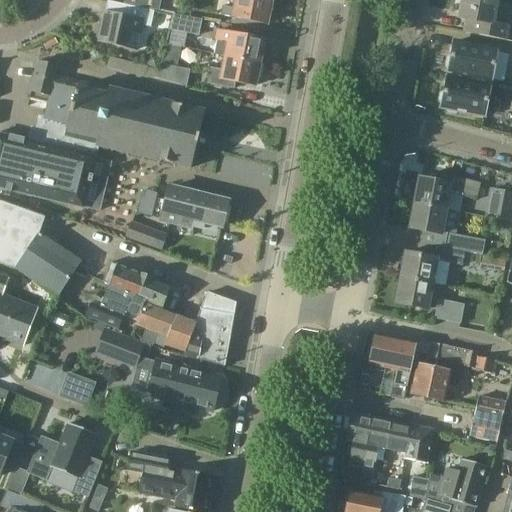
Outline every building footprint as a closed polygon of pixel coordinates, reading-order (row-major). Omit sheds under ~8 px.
[(124,0),(124,4),(154,11),(159,12),(161,0),(124,0)] [(272,2),(261,0),(237,0),(235,10),(223,7),(221,16),(267,25),(272,2)] [(498,0),(462,0),(459,19),(463,20),(460,33),(505,42),(507,28),(494,26),(498,0)] [(151,28),(154,11),(124,4),(121,17),(105,13),(101,30),(98,30),(96,39),(99,40),(98,43),(137,51),(142,26),(151,28)] [(174,15),(171,31),(198,36),(201,21),(174,15)] [(229,44),(226,58),(259,64),(264,41),(218,32),(216,41),(229,44)] [(453,74),(452,77),(490,84),(490,81),(492,81),(498,52),(454,44),(452,57),(447,59),(446,67),(449,71),(449,73),(453,74)] [(110,58),(107,70),(145,79),(160,80),(161,73),(148,68),(110,58)] [(259,64),(226,58),(223,71),(211,69),(208,85),(234,90),(236,84),(255,87),(259,64)] [(149,61),(147,66),(156,70),(160,61),(156,59),(149,61)] [(29,100),(48,105),(55,77),(58,67),(38,62),(29,100)] [(160,80),(186,87),(189,71),(163,66),(161,73),(160,80)] [(95,159),(98,146),(112,149),(111,152),(113,152),(114,150),(127,153),(127,155),(129,156),(129,153),(143,157),(142,159),(144,160),(145,157),(158,160),(158,163),(160,163),(161,161),(174,164),(173,167),(175,167),(176,165),(192,168),(205,112),(190,108),(190,106),(188,105),(188,108),(174,105),(175,102),(173,102),(172,104),(159,101),(159,99),(157,98),(156,101),(143,97),(144,95),(141,94),(141,97),(127,94),(128,91),(126,91),(125,93),(112,90),(112,88),(110,87),(110,90),(55,77),(48,105),(45,119),(39,118),(36,131),(33,143),(28,141),(0,135),(0,189),(83,209),(83,207),(99,211),(110,163),(95,159)] [(490,84),(452,77),(451,80),(448,80),(445,93),(440,95),(439,103),(442,107),(442,109),(446,110),(448,114),(456,116),(459,112),(485,117),(491,88),(489,88),(490,84)] [(420,178),(415,203),(447,209),(449,194),(476,201),(481,184),(452,177),(438,174),(436,182),(420,178)] [(192,220),(223,227),(229,202),(169,188),(162,220),(190,227),(192,220)] [(511,195),(491,191),(485,218),(511,223),(511,195)] [(0,202),(0,263),(17,270),(58,297),(81,262),(40,235),(45,219),(0,202)] [(447,209),(415,203),(410,230),(442,235),(447,209)] [(132,223),(126,239),(161,252),(167,235),(132,223)] [(445,236),(443,248),(464,252),(482,256),(485,243),(445,236)] [(443,248),(440,264),(448,265),(462,268),(462,266),(464,252),(443,248)] [(401,279),(432,285),(444,287),(448,265),(440,264),(436,263),(437,259),(406,253),(401,279)] [(482,258),(480,267),(503,272),(505,262),(482,257),(482,258)] [(124,332),(129,314),(144,276),(111,263),(104,282),(110,285),(103,301),(95,296),(86,317),(124,332)] [(4,296),(10,281),(0,276),(0,338),(23,347),(37,309),(4,296)] [(152,347),(157,334),(165,313),(161,311),(171,287),(144,276),(129,314),(138,318),(135,327),(146,331),(141,343),(152,347)] [(432,285),(401,279),(396,304),(427,310),(432,285)] [(196,325),(184,353),(183,356),(225,367),(236,304),(208,294),(201,311),(196,325)] [(438,301),(435,320),(461,325),(464,306),(438,301)] [(165,346),(170,348),(181,319),(165,313),(157,334),(162,336),(158,347),(164,349),(165,346)] [(170,348),(184,353),(196,325),(181,319),(170,348)] [(115,352),(112,359),(135,368),(140,355),(143,346),(143,345),(105,331),(100,346),(115,352)] [(404,341),(380,336),(376,336),(370,365),(398,370),(395,385),(408,388),(418,341),(404,338),(404,341)] [(411,395),(427,398),(439,345),(431,344),(426,367),(418,365),(411,395)] [(439,345),(427,398),(445,402),(452,372),(451,372),(453,364),(463,366),(463,367),(475,369),(474,371),(491,375),(495,362),(477,358),(478,353),(467,351),(466,351),(449,348),(449,347),(439,345)] [(148,395),(148,396),(213,413),(221,378),(156,361),(156,362),(147,360),(150,347),(143,346),(140,355),(131,390),(148,395)] [(71,367),(70,372),(83,377),(84,372),(71,367)] [(68,374),(60,397),(87,407),(92,395),(78,390),(82,379),(68,374)] [(405,401),(408,388),(395,385),(392,398),(405,401)] [(0,389),(0,398),(6,400),(9,393),(0,389)] [(479,398),(475,415),(503,421),(506,404),(479,398)] [(350,465),(363,468),(373,418),(353,414),(348,442),(354,444),(350,465)] [(503,421),(475,415),(470,437),(498,443),(503,421)] [(373,418),(363,468),(360,483),(379,487),(381,475),(380,475),(373,473),(378,449),(386,450),(392,422),(373,418)] [(412,426),(392,422),(386,450),(406,455),(412,426)] [(87,457),(96,436),(68,424),(60,445),(41,437),(26,474),(47,482),(52,469),(78,479),(72,492),(88,499),(102,463),(87,457)] [(412,426),(406,455),(405,460),(428,465),(434,431),(412,426)] [(0,474),(4,465),(15,470),(24,447),(0,437),(0,474)] [(493,455),(496,448),(486,445),(484,453),(493,455)] [(147,455),(140,494),(176,501),(175,508),(194,511),(207,511),(214,477),(170,468),(168,466),(169,460),(147,455)] [(451,502),(476,509),(488,468),(463,461),(459,473),(447,470),(439,497),(451,500),(451,502)] [(428,481),(413,478),(409,498),(425,501),(428,481)] [(389,480),(387,488),(399,490),(400,482),(389,480)] [(99,486),(89,509),(96,511),(98,511),(108,490),(99,486)] [(37,511),(41,505),(7,492),(0,507),(10,511),(9,511),(37,511)] [(381,499),(350,493),(349,499),(346,498),(344,511),(402,511),(403,506),(411,508),(412,499),(382,494),(381,499)] [(450,511),(452,508),(427,501),(424,511),(450,511)]
